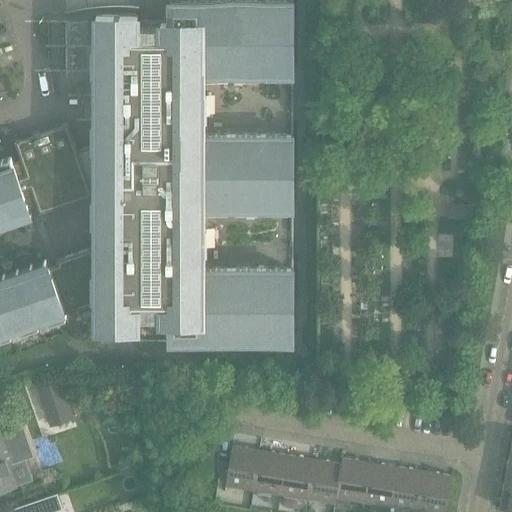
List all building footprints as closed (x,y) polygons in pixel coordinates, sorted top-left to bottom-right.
[(46,315),(49,322),(66,316),(65,313),(96,302),(96,327),(135,327),(135,341),(293,340),(292,0),(169,0),(169,20),(137,20),(137,14),(96,14),(96,144),(77,150),(74,141),(13,162),(11,157),(0,160),(0,216),(37,204),(40,212),(92,194),(92,193),(96,192),(96,246),(56,260),(57,264),(0,283),(0,339),(12,335),(10,328),(19,325),(22,332),(39,326),(37,319),(46,315)] [(472,206),(448,205),(448,217),(471,218),(472,206)] [(46,417),(69,408),(59,379),(35,387),(46,417)] [(0,491),(15,486),(8,466),(32,457),(20,424),(0,430),(0,491)] [(224,484),(280,493),(286,453),(231,444),(224,484)] [(286,453),(280,493),(334,501),(342,456),(341,456),(340,462),(286,453)] [(336,496),(390,504),(396,465),(342,456),(334,501),(335,501),(336,496)] [(390,504),(436,511),(445,511),(452,474),(396,465),(390,504)] [(500,505),(511,507),(511,482),(505,481),(500,505)] [(52,511),(63,508),(57,493),(11,509),(12,511),(52,511)]
